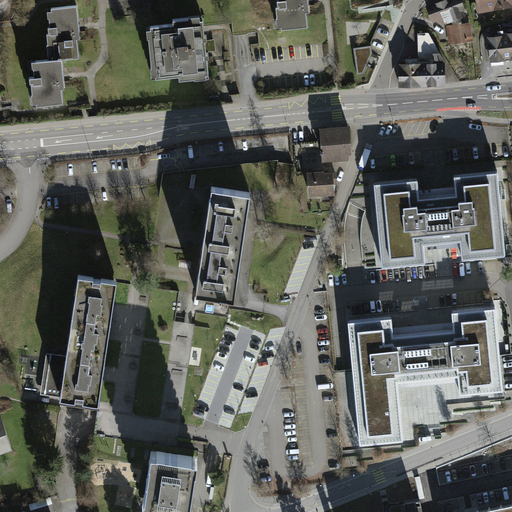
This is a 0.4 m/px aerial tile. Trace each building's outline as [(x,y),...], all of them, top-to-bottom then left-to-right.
[(271,0),(275,38),(311,35),(308,5),(307,0),(271,0)] [(459,0),(449,0),(426,8),(434,31),(466,20),(459,0)] [(511,10),(511,0),(475,0),(479,16),(511,10)] [(79,29),(77,10),(47,13),(53,65),(83,62),(79,29)] [(166,31),(139,34),(144,86),(171,83),(172,88),(208,84),(202,23),(165,26),(166,31)] [(470,26),(449,29),(452,47),(473,44),(470,26)] [(384,49),(387,34),(375,31),(372,47),(384,49)] [(417,67),(396,68),(397,92),(445,90),(444,65),(429,36),(417,36),(417,67)] [(511,36),(485,39),(488,69),(511,66),(511,36)] [(371,46),(353,49),(357,76),(364,74),(373,54),(371,46)] [(64,80),(63,65),(53,65),(31,67),(34,110),(66,108),(64,80)] [(317,133),(319,161),(346,159),(344,131),(317,133)] [(309,200),(337,199),(336,173),(307,174),(309,200)] [(450,192),(431,194),(436,243),(461,241),(463,263),(506,259),(499,174),(449,178),(450,192)] [(419,195),(417,181),(372,186),(381,271),(425,266),(423,245),(436,243),(431,194),(419,195)] [(212,189),(206,224),(245,229),(250,196),(212,189)] [(206,224),(201,260),(240,265),(245,229),(206,224)] [(201,260),(196,295),(235,301),(240,265),(201,260)] [(78,275),(69,333),(108,339),(116,280),(78,275)] [(348,322),(360,446),(403,442),(397,384),(459,378),(461,397),(503,393),(494,308),(452,312),(453,331),(392,337),(391,318),(348,322)] [(108,339),(69,333),(66,356),(50,354),(45,386),(61,389),(60,397),(98,403),(108,339)] [(0,419),(0,455),(21,448),(10,416),(0,419)] [(150,453),(142,509),(161,511),(189,511),(197,459),(150,453)] [(511,511),(511,496),(444,511),(511,511)]
